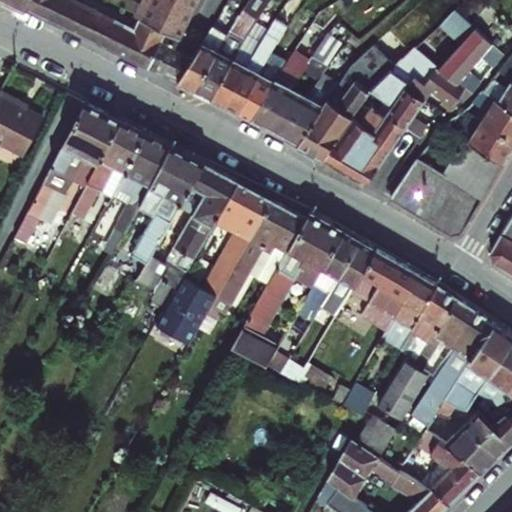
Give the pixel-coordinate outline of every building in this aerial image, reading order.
[(28,0),(25,7),(38,14),(159,72),(172,46),(177,35),(181,37),(198,0),(149,0),(143,14),(124,5),(117,19),(76,0),(28,0)] [(248,0),(240,13),(195,88),(210,96),(262,11),(269,0),(248,0)] [(342,11),(335,0),(325,6),(332,17),(342,11)] [(176,80),(195,88),(240,13),(225,5),(192,56),(176,80)] [(292,32),(295,34),(301,38),(313,19),(317,14),(308,8),(292,32)] [(439,23),(461,44),(476,26),(456,8),(439,23)] [(210,96),(223,103),(247,66),(275,18),(262,11),(210,96)] [(247,66),(223,103),(236,110),(267,59),(288,26),(275,18),(247,66)] [(266,126),(293,86),(303,70),(329,32),(331,30),(313,19),(301,38),(249,117),(266,126)] [(440,67),(472,91),(478,84),(463,73),(485,49),(493,57),(482,69),(486,73),(504,53),(476,26),(461,44),(440,67)] [(329,32),(303,70),(318,78),(329,64),(327,63),(323,60),(338,38),(329,32)] [(267,59),(236,110),(249,117),(301,38),(295,34),(275,64),(267,59)] [(342,40),(338,38),(323,60),(327,63),(342,40)] [(392,103),(405,84),(412,73),(424,81),(437,65),(414,46),(393,65),(369,87),(392,103)] [(333,67),(329,64),(318,78),(334,87),(345,71),(360,56),(352,47),(333,67)] [(483,89),(511,108),(511,53),(499,69),(511,79),(506,85),(493,78),(483,89)] [(327,97),(297,142),(321,156),(351,113),(368,88),(369,87),(393,65),(381,54),(355,77),(337,103),(327,97)] [(405,84),(426,98),(431,90),(452,104),(458,96),(463,99),(472,91),(440,67),(437,65),(424,81),(412,73),(405,84)] [(420,136),(429,124),(415,114),(426,98),(405,84),(392,103),(386,112),(405,125),(420,136)] [(281,133),(307,93),(293,86),(266,126),(281,133)] [(281,133),(297,142),(327,97),(329,95),(313,86),(307,93),(281,133)] [(511,108),(483,89),(478,96),(471,104),(485,113),(482,118),(511,137),(511,108)] [(23,101),(3,91),(0,96),(0,141),(25,154),(44,118),(20,105),(23,101)] [(30,206),(19,228),(33,235),(47,208),(50,210),(71,170),(66,167),(75,149),(100,163),(123,121),(85,102),(30,206)] [(359,120),(351,113),(321,156),(366,182),(405,125),(386,112),(384,115),(369,105),(359,120)] [(458,131),(466,137),(504,161),(511,147),(511,137),(482,118),(478,125),(458,113),(447,122),(458,131)] [(100,188),(115,195),(146,133),(123,121),(100,163),(74,212),(85,218),(100,188)] [(430,142),(416,158),(434,169),(458,131),(447,122),(430,142)] [(126,233),(141,205),(171,146),(146,133),(115,195),(113,199),(127,206),(124,212),(116,227),(126,233)] [(390,196),(418,213),(422,206),(450,223),(469,219),(504,161),(466,137),(443,174),(434,169),(416,158),(390,196)] [(171,146),(141,205),(156,213),(133,253),(137,255),(128,272),(138,277),(204,162),(171,146)] [(157,323),(185,274),(203,242),(216,220),(238,181),(204,162),(138,277),(158,287),(155,292),(147,308),(149,310),(142,324),(153,329),(157,323)] [(238,181),(216,220),(226,227),(250,186),(238,181)] [(210,305),(273,199),(250,186),(226,227),(235,231),(203,284),(192,278),(185,274),(157,323),(190,342),(210,305)] [(113,199),(110,205),(124,212),(127,206),(113,199)] [(307,216),(273,199),(210,305),(225,313),(245,279),(264,291),(288,249),(307,216)] [(422,206),(418,213),(451,232),(457,232),(462,230),(469,219),(450,223),(422,206)] [(297,276),(314,286),(347,230),(311,209),(307,216),(288,249),(264,291),(232,346),(268,365),(276,351),(280,345),(263,335),(297,276)] [(511,212),(490,249),(492,259),(511,271),(511,212)] [(316,316),(323,306),(363,239),(347,230),(314,286),(302,308),(316,316)] [(363,239),(323,306),(338,315),(351,291),(377,248),(363,239)] [(185,274),(192,278),(211,247),(203,242),(185,274)] [(390,325),(395,317),(420,273),(377,248),(351,291),(368,301),(359,316),(381,328),(385,322),(390,325)] [(403,332),(409,335),(438,284),(420,273),(395,317),(408,324),(403,332)] [(138,277),(136,281),(155,292),(158,287),(138,277)] [(409,335),(401,348),(410,354),(406,360),(378,403),(401,417),(429,373),(423,369),(415,363),(439,326),(458,297),(438,284),(409,335)] [(415,363),(423,369),(442,340),(451,346),(477,309),(458,297),(439,326),(415,363)] [(495,321),(477,309),(451,346),(456,350),(423,400),(438,410),(445,399),(495,321)] [(478,392),(511,340),(511,332),(495,321),(445,399),(453,403),(459,406),(467,408),(478,392)] [(387,332),(390,325),(385,322),(381,328),(387,332)] [(350,365),(363,372),(385,335),(372,327),(350,365)] [(161,338),(152,332),(140,352),(150,357),(161,338)] [(511,382),(511,340),(478,392),(486,396),(509,388),(511,382)] [(398,355),(406,360),(410,354),(401,348),(398,355)] [(268,365),(282,372),(290,360),(276,351),(268,365)] [(364,414),(376,393),(358,382),(345,405),(364,414)] [(433,416),(442,420),(453,403),(445,399),(438,410),(433,416)] [(493,417),(503,406),(497,403),(488,413),(493,417)] [(493,417),(498,422),(511,435),(511,412),(503,406),(493,417)] [(483,438),(498,455),(511,442),(494,426),(476,410),(460,428),(483,438)] [(359,441),(381,455),(397,430),(375,416),(359,441)] [(481,472),(498,455),(483,438),(460,428),(451,438),(436,428),(442,420),(433,416),(425,429),(466,456),(481,472)] [(511,435),(498,422),(494,426),(511,442),(511,441),(511,435)] [(428,486),(449,504),(481,472),(466,456),(425,429),(417,441),(444,463),(424,483),(428,486)] [(359,441),(351,437),(328,477),(341,487),(361,502),(374,511),(441,511),(449,504),(428,486),(424,483),(400,468),(381,455),(359,441)] [(330,500),(346,511),(353,511),(361,502),(341,487),(330,500)] [(374,511),(361,502),(353,511),(374,511)]
